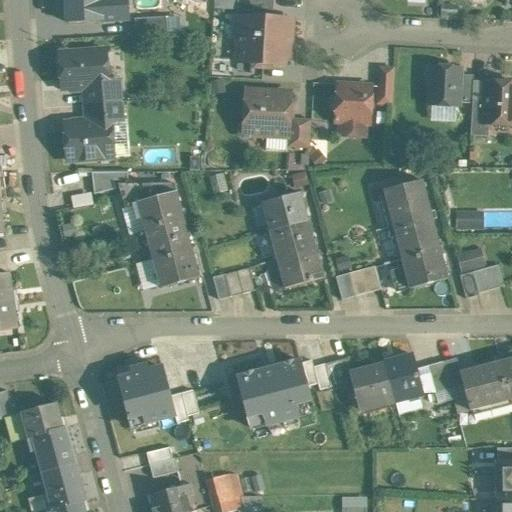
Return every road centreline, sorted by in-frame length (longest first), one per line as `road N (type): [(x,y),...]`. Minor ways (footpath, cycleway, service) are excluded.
road 1 (residential): [(71,332),(511,321)]
road 2 (residential): [(71,332),(41,222),(19,0)]
road 3 (residential): [(120,511),(78,359)]
road 4 (residential): [(381,38),(340,44),(319,34),(321,9),(361,18)]
road 5 (residential): [(511,35),(381,38)]
